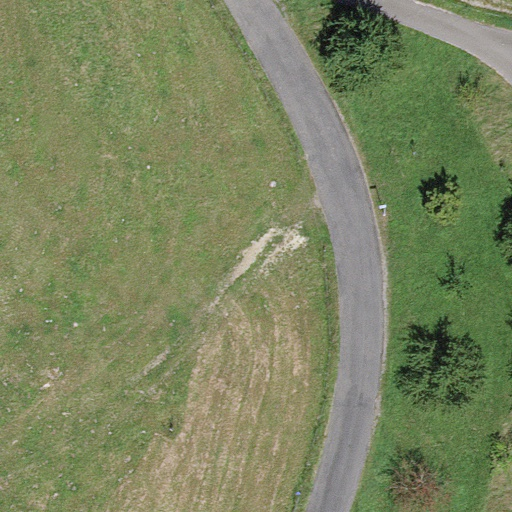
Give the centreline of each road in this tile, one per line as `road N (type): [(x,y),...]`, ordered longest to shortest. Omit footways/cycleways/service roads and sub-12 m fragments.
road 1 (residential): [(318,511),(356,392),(367,302),(358,235),(322,125),(252,0)]
road 2 (residential): [(511,71),(456,32),(382,0)]
